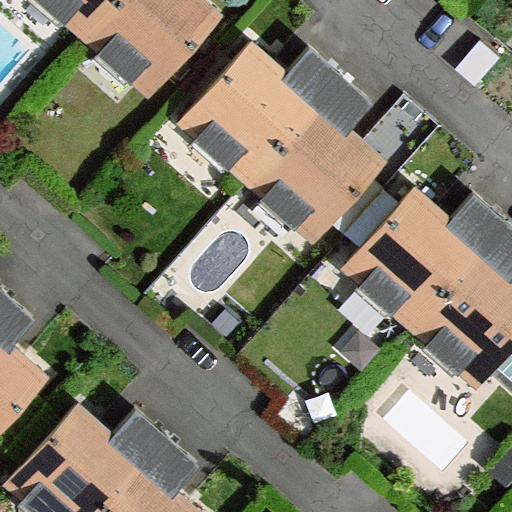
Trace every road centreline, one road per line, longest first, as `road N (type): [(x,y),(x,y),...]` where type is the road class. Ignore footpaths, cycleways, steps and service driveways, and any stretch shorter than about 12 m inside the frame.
road 1 (residential): [(0,213),(337,511)]
road 2 (residential): [(351,0),(511,130)]
